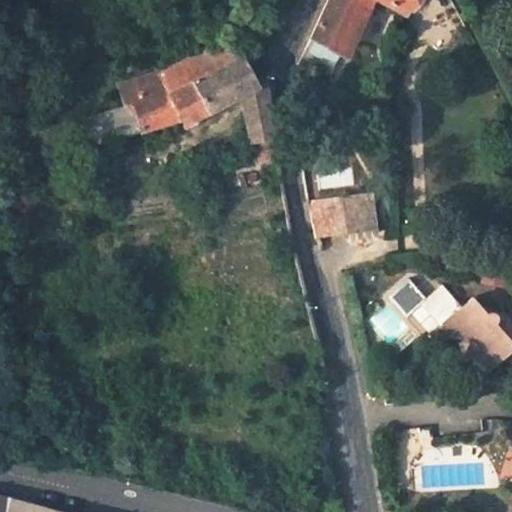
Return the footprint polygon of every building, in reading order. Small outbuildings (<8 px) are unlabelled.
[(137,22),(174,0),(135,0),(126,5),(137,22)] [(327,0),(318,21),(311,36),(343,51),(366,0),(327,0)] [(406,0),(377,0),(400,14),(406,0)] [(343,51),(311,36),(294,74),(307,80),(313,68),(331,76),(343,51)] [(170,92),(244,56),(246,55),(231,38),(163,74),(170,92)] [(257,89),(251,73),(244,56),(170,92),(163,74),(162,72),(119,85),(125,106),(82,119),(91,148),(182,119),(186,127),(242,97),(257,89)] [(242,97),(244,116),(270,111),(268,99),(265,79),(266,77),(259,69),(251,73),(257,89),(242,97)] [(277,158),(270,111),(244,116),(248,145),(252,144),(254,156),(256,162),(277,158)] [(205,164),(206,169),(210,193),(281,182),(277,158),(256,162),(254,156),(205,164)] [(308,204),(313,240),(374,230),(369,195),(308,204)] [(409,276),(388,294),(407,315),(427,297),(409,276)] [(467,301),(427,338),(468,349),(473,354),(471,361),(472,367),(476,370),(481,373),(486,372),(510,349),(494,331),(496,327),(496,323),(494,319),(490,317),(486,317),(483,319),(471,305),(467,301)] [(511,330),(508,326),(471,305),(483,319),(486,317),(490,317),(494,319),(496,323),(496,327),(494,331),(510,349),(511,351),(511,330)] [(0,511),(9,511),(9,496),(0,494),(0,511)] [(9,496),(9,511),(65,511),(45,506),(9,496)] [(339,511),(338,502),(328,505),(329,511),(339,511)]
